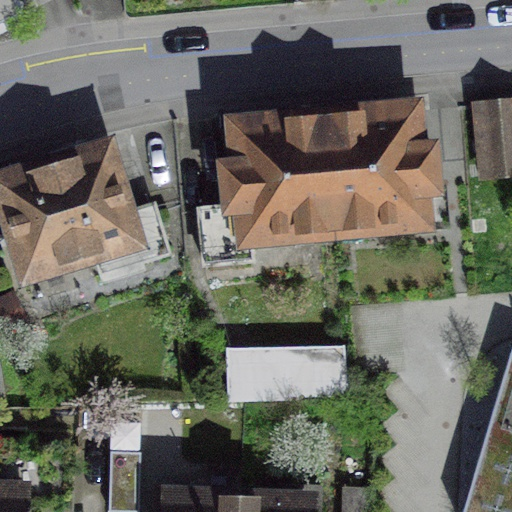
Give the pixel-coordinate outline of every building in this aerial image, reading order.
[(0,0),(0,22),(19,14),(12,0),(0,0)] [(320,121),(330,244),(430,236),(427,201),(443,199),(438,145),(425,146),(421,104),(358,109),(358,117),(320,121)] [(511,106),(473,110),(481,188),(511,185),(511,106)] [(330,244),(320,121),(275,124),(274,117),(221,121),(225,162),(215,163),(219,218),(229,217),(233,253),(330,244)] [(110,147),(0,180),(0,241),(16,292),(167,245),(153,201),(129,208),(110,147)] [(342,359),(227,361),(227,413),(342,411),(342,359)] [(511,511),(511,363),(504,362),(459,511),(511,511)] [(140,511),(141,462),(111,461),(110,511),(140,511)] [(26,511),(27,490),(0,489),(0,511),(26,511)] [(372,511),(373,497),(344,496),(343,511),(372,511)] [(157,511),(232,511),(233,500),(158,500),(157,511)] [(312,511),(312,500),(233,500),(232,511),(312,511)]
